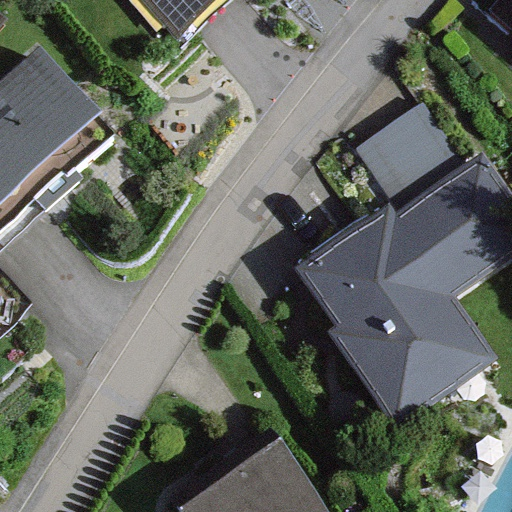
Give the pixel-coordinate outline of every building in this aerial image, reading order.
[(145,0),(182,40),(226,0),(145,0)] [(511,0),(509,0),(480,33),(511,60),(511,0)] [(0,207),(103,121),(43,51),(0,87),(0,207)] [(511,264),(511,192),(480,148),(458,164),(418,107),(356,150),(393,202),(291,275),(402,432),(504,361),(461,301),(511,264)] [(325,511),(283,448),(187,511),(325,511)]
